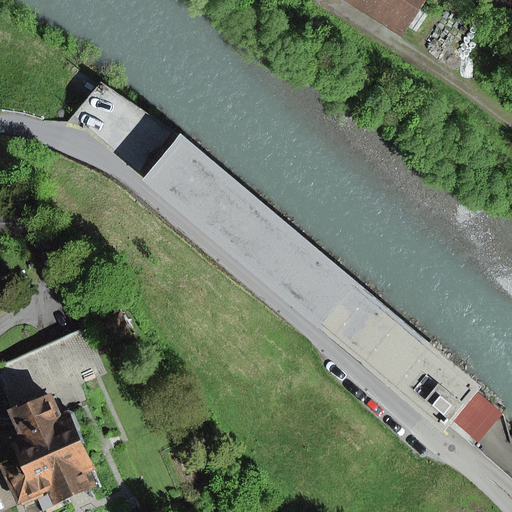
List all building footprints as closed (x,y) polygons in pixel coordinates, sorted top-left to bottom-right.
[(355,0),(403,31),(423,0),(355,0)] [(68,122),(151,181),(182,143),(185,140),(173,130),(103,82),(68,122)] [(185,140),(182,143),(475,391),(478,388),(185,140)] [(475,391),(182,143),(151,181),(443,428),(449,422),(475,391)] [(103,320),(111,338),(128,330),(120,313),(103,320)] [(0,381),(15,414),(51,397),(106,373),(86,328),(0,366),(0,381)] [(475,391),(449,422),(467,438),(474,430),(479,434),(498,413),(475,391)] [(51,397),(15,414),(21,428),(12,432),(25,459),(7,467),(24,504),(38,498),(37,495),(53,488),(54,491),(69,484),(74,495),(100,484),(78,435),(81,428),(74,414),(69,412),(60,416),(51,397)] [(54,491),(59,502),(74,495),(69,484),(54,491)] [(228,511),(252,511),(246,501),(228,511)]
